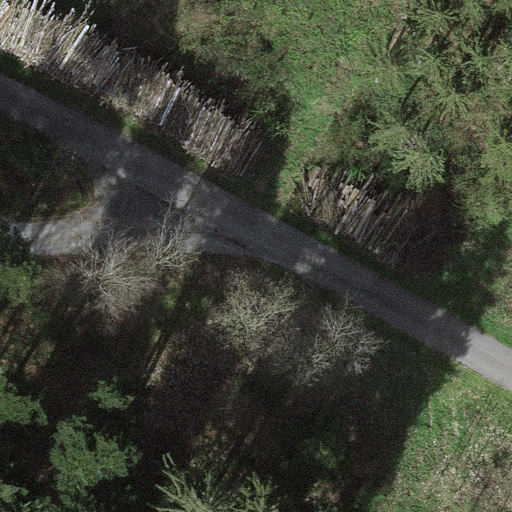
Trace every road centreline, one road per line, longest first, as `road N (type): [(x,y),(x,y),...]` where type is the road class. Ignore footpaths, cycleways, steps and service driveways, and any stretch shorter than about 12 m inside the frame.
road 1 (unclassified): [(0,104),(511,383)]
road 2 (track): [(0,238),(218,220)]
